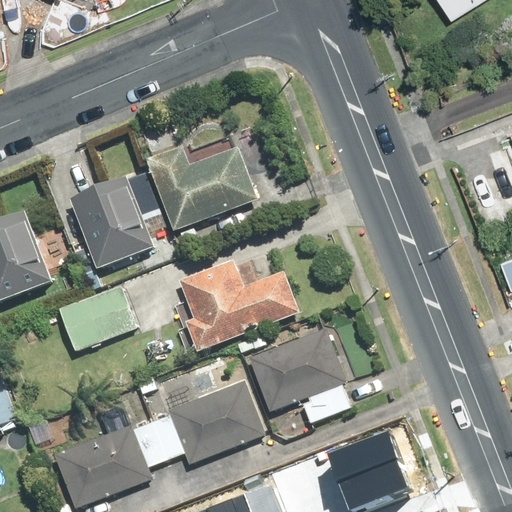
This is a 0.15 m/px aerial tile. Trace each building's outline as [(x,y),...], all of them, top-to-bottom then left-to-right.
[(81,0),(105,9),(108,0),(81,0)] [(447,0),(456,15),(480,0),(447,0)] [(200,144),(157,160),(184,231),(274,197),(256,151),(210,168),(200,144)] [(135,177),(80,197),(107,266),(161,244),(135,177)] [(29,212),(0,222),(0,297),(1,300),(55,279),(29,212)] [(184,285),(210,352),(313,313),(296,269),(265,280),(256,258),(184,285)] [(64,309),(82,351),(139,327),(121,285),(64,309)] [(333,325),(259,353),(281,412),(312,400),(321,422),(364,406),(333,325)] [(9,368),(0,371),(0,439),(32,427),(9,368)] [(255,378),(67,448),(89,506),(276,435),(255,378)] [(387,428),(330,454),(357,511),(414,485),(387,428)] [(285,511),(271,476),(177,511),(285,511)]
